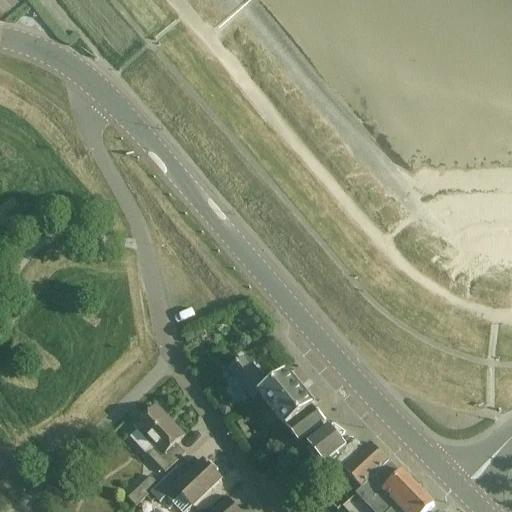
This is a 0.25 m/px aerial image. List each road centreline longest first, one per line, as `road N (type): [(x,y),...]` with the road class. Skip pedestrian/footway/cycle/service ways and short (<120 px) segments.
road 1 (secondary): [(458,490),(101,91)]
road 2 (residential): [(272,511),(172,365),(145,251),(90,131),(90,108),(101,91)]
